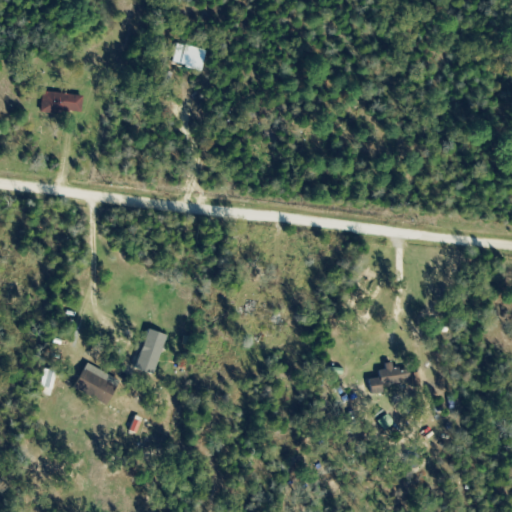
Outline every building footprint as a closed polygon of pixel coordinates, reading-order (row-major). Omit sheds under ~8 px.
[(81,113),(80,93),(41,94),(41,115),(81,113)] [(281,321),(281,302),(244,302),(244,321),(281,321)] [(401,371),(391,369),(391,365),(380,362),(375,383),(397,387),(401,371)] [(115,387),(87,366),(72,385),(101,406),(115,387)] [(383,429),(391,423),(386,415),(378,421),(383,429)]
